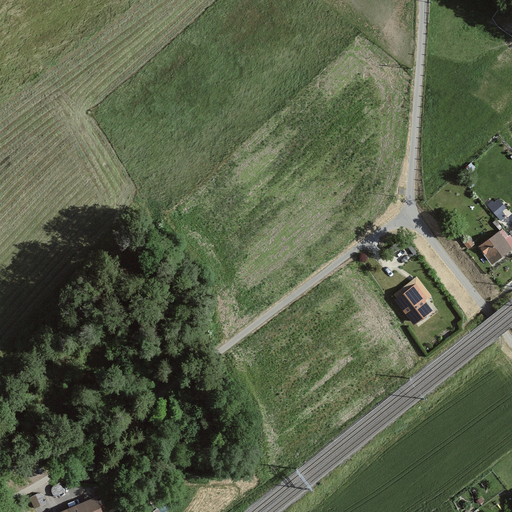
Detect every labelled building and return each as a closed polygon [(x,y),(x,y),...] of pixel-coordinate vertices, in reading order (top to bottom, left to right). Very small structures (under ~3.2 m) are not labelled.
[(499,198),(494,202),(493,201),(488,205),(501,221),(507,217),(502,211),(507,208),(499,198)] [(511,235),(505,226),(479,245),(494,266),(511,253),(511,235)] [(462,242),(468,249),(475,244),(469,237),(462,242)] [(418,280),(392,299),(413,326),(432,311),(425,301),(431,297),(418,280)] [(34,504),(45,500),(41,490),(30,494),(34,504)] [(101,511),(95,497),(57,511),(101,511)]
